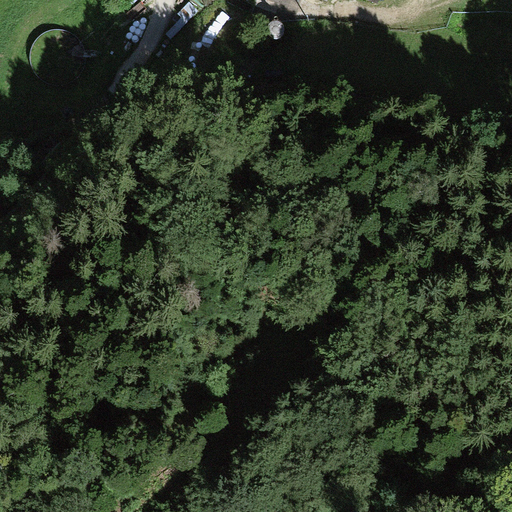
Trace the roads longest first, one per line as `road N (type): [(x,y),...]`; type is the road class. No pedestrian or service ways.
road 1 (track): [(125,80),(511,119)]
road 2 (track): [(0,221),(146,54),(163,0)]
